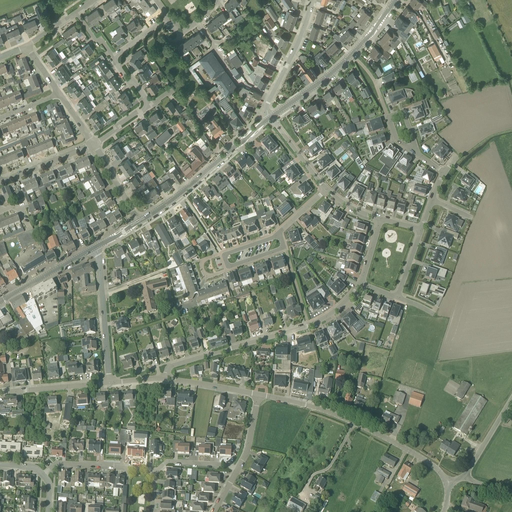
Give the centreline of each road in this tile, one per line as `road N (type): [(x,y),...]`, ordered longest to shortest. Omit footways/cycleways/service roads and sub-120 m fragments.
road 1 (residential): [(168,380),(196,359),(342,308),(361,282)]
road 2 (unclassified): [(446,484),(426,460),(372,431),(259,394)]
road 3 (secondary): [(268,121),(339,67),(397,0)]
road 4 (secondary): [(137,223),(268,121)]
road 5 (residential): [(110,383),(98,248)]
road 6 (residential): [(268,121),(268,102),(313,0)]
